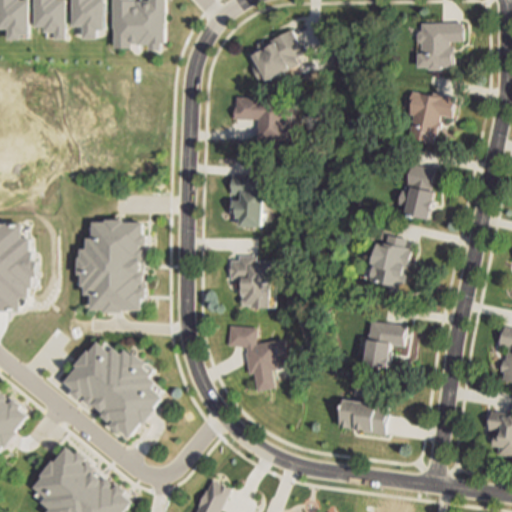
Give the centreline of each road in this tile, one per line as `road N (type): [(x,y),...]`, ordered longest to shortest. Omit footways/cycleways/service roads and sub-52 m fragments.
road 1 (residential): [(434,485),(453,342),(502,107),(504,0)]
road 2 (residential): [(222,419),(200,384),(183,327),(188,93),(201,40),(218,21)]
road 3 (residential): [(0,361),(135,469),(160,479),(175,479),(222,419)]
road 4 (residential): [(434,485),(307,469),(273,457),(222,419)]
